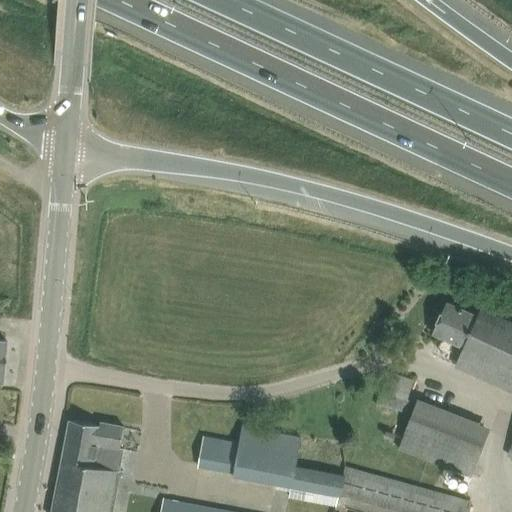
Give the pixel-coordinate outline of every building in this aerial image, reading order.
[(433,333),(451,341),(465,347),(457,365),(504,386),(502,391),(511,395),(511,447),(509,454),(511,455),(511,322),(482,309),(479,316),(447,302),(433,333)] [(388,370),(378,403),(404,411),(414,379),(388,370)] [(492,427),(418,398),(398,449),(472,478),(492,427)] [(52,511),(112,511),(125,447),(121,447),(125,426),(111,424),(101,422),(100,425),(70,420),(52,511)] [(199,466),(233,473),(232,475),(277,484),(339,495),(340,495),(344,475),(297,466),(302,438),(243,427),(240,445),(204,438),(199,466)] [(344,475),(340,495),(402,511),(467,511),(471,502),(346,467),(344,475)] [(231,511),(165,499),(162,511),(231,511)]
